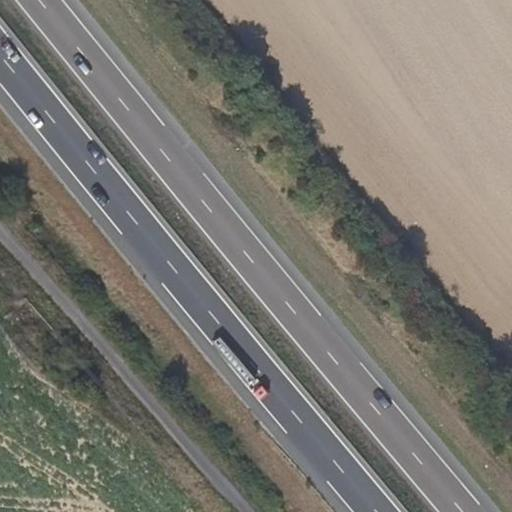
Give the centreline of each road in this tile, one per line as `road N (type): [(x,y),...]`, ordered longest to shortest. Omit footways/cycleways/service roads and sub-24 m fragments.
road 1 (trunk): [(463,511),(40,0)]
road 2 (trunk): [(0,53),(377,511)]
